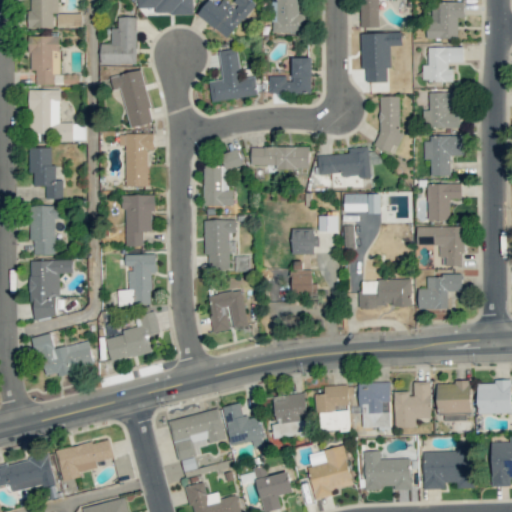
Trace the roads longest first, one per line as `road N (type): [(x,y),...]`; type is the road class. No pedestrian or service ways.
road 1 (secondary): [(0,428),(266,363),(511,346)]
road 2 (residential): [(16,424),(1,329),(0,42)]
road 3 (residential): [(501,347),(499,0)]
road 4 (residential): [(200,377),(180,308),(172,118),(174,83),(190,57)]
road 5 (residential): [(174,147),(237,123),(342,124),(338,0)]
road 6 (residential): [(163,511),(128,396)]
